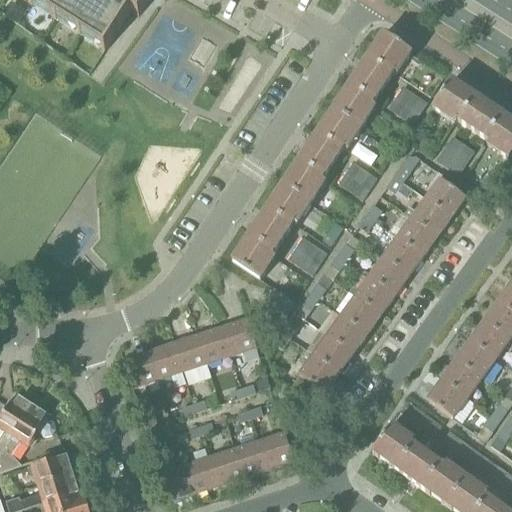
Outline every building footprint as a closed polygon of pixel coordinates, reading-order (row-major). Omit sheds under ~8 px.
[(20,0),(104,54),(105,54),(131,14),(139,19),(145,8),(149,2),(146,0),(137,0),(135,3),(130,0),(20,0)] [(405,66),(411,56),(383,37),(379,43),(381,44),(373,56),(372,55),(344,96),(345,97),(338,109),(336,108),(332,113),(361,132),(368,122),(358,116),(364,107),(370,111),(395,74),(389,69),(395,60),(405,66)] [(458,87),(451,83),(432,112),(442,119),(449,110),(458,116),(454,122),(492,147),(496,141),(504,147),(498,156),(508,163),(511,157),(511,125),(509,124),(511,122),(469,94),(468,96),(457,89),(458,87)] [(403,90),(396,101),(420,117),(428,107),(403,90)] [(413,128),(420,117),(396,101),(389,112),(413,128)] [(361,132),(332,113),(329,119),(330,120),(323,131),(321,130),(293,172),(295,173),(287,184),(286,183),(282,188),(311,207),(317,197),(308,191),(314,182),(320,186),(345,149),(339,145),(345,136),(354,142),(361,132)] [(363,136),(359,142),(367,147),(371,142),(363,136)] [(417,149),(424,154),(431,144),(424,139),(417,149)] [(453,141),(437,164),(448,172),(464,148),(453,141)] [(474,155),(464,148),(448,172),(459,179),(474,155)] [(394,180),(403,186),(411,174),(419,162),(416,160),(408,160),(394,180)] [(353,166),(346,177),(370,193),(377,182),(353,166)] [(444,185),(446,182),(438,175),(429,189),(433,192),(426,202),(452,220),(466,201),(444,185)] [(363,204),(370,193),(346,177),(339,188),(363,204)] [(403,186),(394,180),(386,191),(395,197),(397,194),(407,201),(407,202),(413,206),(418,198),(419,197),(403,186)] [(273,206),(271,205),(243,246),(245,248),(237,259),(236,258),(232,264),(260,283),(267,272),(258,266),(264,258),(270,261),(295,224),(289,220),(295,211),(304,217),(311,207),(282,188),(279,194),(280,195),(273,206)] [(452,220),(426,202),(417,214),(410,209),(404,217),(407,219),(408,219),(412,222),(438,240),(452,220)] [(366,220),(374,225),(382,215),(374,209),(366,220)] [(408,219),(407,219),(404,217),(402,216),(388,235),(397,242),(398,241),(424,260),(438,240),(412,222),(408,219)] [(367,235),(374,225),(366,220),(359,230),(367,235)] [(361,245),(352,239),(338,258),(347,265),(361,245)] [(303,241),(296,252),(320,268),(327,257),(303,241)] [(424,260),(398,241),(397,242),(383,261),(409,279),(424,260)] [(313,279),(320,268),(296,252),(289,262),(313,279)] [(338,258),(325,278),(333,284),(347,265),(338,258)] [(369,280),(395,299),(409,279),(383,261),(369,280)] [(333,284),(325,278),(310,298),(319,304),(333,284)] [(369,280),(356,300),(381,318),(395,299),(369,280)] [(511,285),(511,286),(498,305),(511,315),(511,285)] [(267,304),(288,317),(295,305),(274,292),(267,304)] [(319,304),(310,298),(296,317),(305,323),(319,304)] [(381,318),(356,300),(342,319),(367,338),(381,318)] [(280,328),(288,317),(267,304),(260,314),(280,328)] [(484,325),(509,343),(511,339),(511,315),(498,305),(484,325)] [(243,324),(222,331),(231,358),(256,350),(245,318),(241,319),(243,324)] [(342,319),(328,339),(353,357),(367,338),(342,319)] [(484,325),(469,344),(495,363),(509,343),(484,325)] [(282,336),(290,342),(298,332),(290,326),(282,336)] [(207,366),(231,358),(222,331),(201,337),(200,333),(196,334),(207,366)] [(182,375),(207,366),(196,334),(193,335),(194,340),(173,347),(182,375)] [(283,352),(290,342),(282,336),(275,346),(283,352)] [(347,366),(353,357),(328,339),(314,359),(339,377),(341,375),(344,377),(350,368),(347,366)] [(481,382),(481,383),(489,389),(495,381),(487,375),(495,363),(469,344),(455,364),(481,382)] [(157,383),(182,375),(173,347),(153,353),(151,349),(147,350),(157,383)] [(133,391),(157,383),(147,350),(143,351),(144,356),(124,363),(133,391)] [(339,377),(314,359),(291,391),(315,409),(324,396),(325,397),(339,377)] [(441,383),(467,402),(481,383),(481,382),(455,364),(449,372),(446,370),(440,379),(443,381),(441,383)] [(467,402),(441,383),(427,403),(453,422),(456,419),(467,402)] [(253,388),(242,392),(244,400),(255,396),(253,388)] [(233,403),(244,400),(242,392),(231,396),(233,403)] [(0,462),(1,461),(0,460),(0,459),(35,407),(17,395),(14,399),(12,398),(6,407),(10,410),(3,420),(1,419),(0,419),(0,431),(4,434),(0,440),(0,462)] [(204,404),(192,408),(195,416),(207,412),(204,404)] [(408,405),(400,416),(417,428),(418,428),(435,440),(442,430),(425,417),(408,405)] [(0,460),(1,461),(0,462),(0,475),(21,468),(11,458),(20,445),(29,451),(30,449),(32,451),(38,442),(35,440),(38,435),(45,439),(53,438),(56,433),(54,426),(49,422),(51,418),(35,407),(0,459),(0,460)] [(184,420),(195,416),(192,408),(182,412),(184,420)] [(491,419),(499,424),(507,414),(499,408),(491,419)] [(250,414),(253,421),(263,418),(260,410),(250,414)] [(241,425),(253,421),(250,414),(238,418),(241,425)] [(499,424),(491,419),(484,430),(477,439),(486,446),(493,436),(492,435),(499,424)] [(155,421),(144,425),(146,432),(157,429),(155,421)] [(199,430),(202,438),(214,434),(211,426),(199,430)] [(392,428),(372,456),(378,460),(379,459),(390,466),(389,468),(430,497),(431,496),(442,503),(441,505),(446,509),(466,481),(457,474),(450,482),(441,476),(446,470),(409,445),(405,450),(396,444),(402,435),(392,428)] [(500,455),(511,437),(511,433),(505,428),(490,448),(500,455)] [(192,442),(202,438),(199,430),(189,434),(192,442)] [(442,445),(475,468),(482,459),(449,435),(442,445)] [(294,465),(284,436),(259,445),(269,473),(294,465)] [(151,447),(153,454),(165,451),(162,443),(151,447)] [(269,473),(259,445),(235,453),(244,481),(269,473)] [(210,461),(219,489),(244,481),(235,453),(210,461)] [(35,478),(38,487),(74,475),(68,458),(31,470),(34,479),(35,478)] [(511,486),(511,479),(482,459),(475,468),(508,492),(511,486)] [(210,461),(186,469),(195,497),(219,489),(210,461)] [(170,505),(195,497),(186,469),(161,477),(170,505)] [(6,505),(8,511),(25,511),(42,507),(80,494),(74,475),(38,487),(41,497),(20,504),(19,501),(6,505)] [(0,479),(0,487),(1,490),(1,491),(2,490),(4,498),(16,495),(12,487),(13,487),(10,476),(0,479)] [(503,511),(483,497),(479,503),(470,496),(476,488),(466,481),(446,509),(450,511),(452,511),(453,511),(503,511)] [(83,503),(80,494),(42,507),(44,511),(86,511),(88,511),(85,502),(83,503)]
